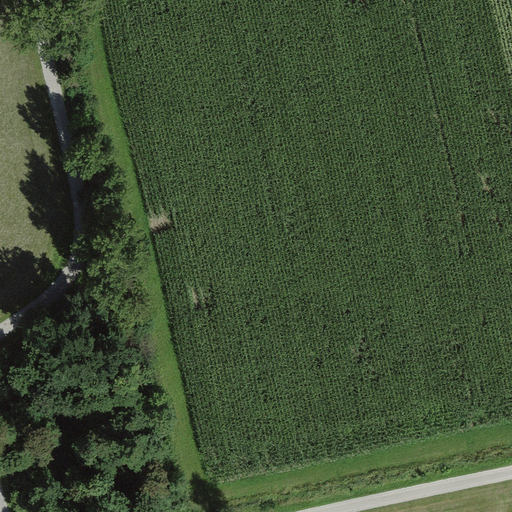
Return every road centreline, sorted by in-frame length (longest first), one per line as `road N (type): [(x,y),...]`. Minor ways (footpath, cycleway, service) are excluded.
road 1 (track): [(0,332),(66,285),(78,260),(80,197),(36,0)]
road 2 (track): [(511,472),(324,511)]
